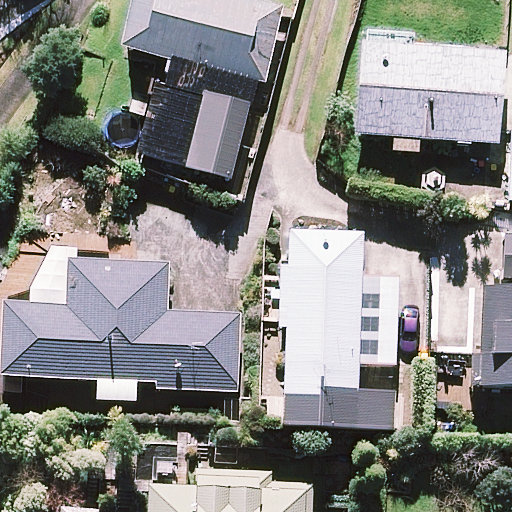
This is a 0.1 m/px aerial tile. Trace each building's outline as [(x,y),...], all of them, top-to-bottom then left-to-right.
[(280,12),(234,0),(130,0),(118,49),(165,61),(162,74),(193,82),(196,68),(261,85),(280,12)] [(499,51),(358,43),(353,139),(392,141),(392,155),(416,156),(417,141),(494,145),(499,51)] [(247,105),(201,94),(181,170),(228,182),(247,105)] [(511,229),(500,229),(498,280),(511,280),(511,229)] [(278,426),(389,431),(391,397),(354,395),(355,367),(392,368),(396,283),(357,281),(359,238),(281,235),(277,324),(282,324),(278,426)] [(166,266),(65,262),(64,309),(0,306),(0,315),(0,378),(99,382),(98,401),(133,403),(134,390),(234,394),(237,318),(165,315),(166,266)] [(511,389),(511,289),(480,289),(476,387),(511,389)] [(146,486),(144,511),(312,511),(313,486),(266,484),(266,477),(192,473),(191,488),(146,486)]
